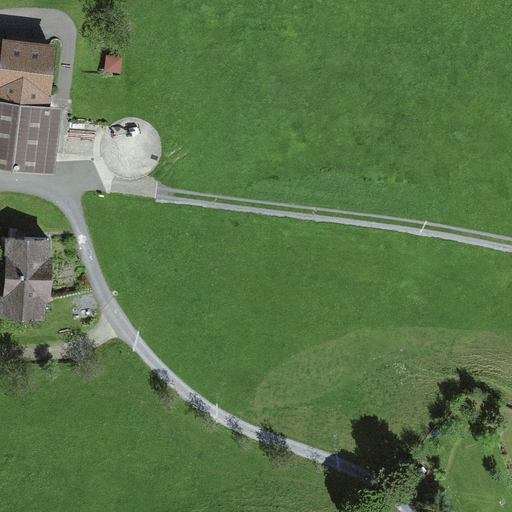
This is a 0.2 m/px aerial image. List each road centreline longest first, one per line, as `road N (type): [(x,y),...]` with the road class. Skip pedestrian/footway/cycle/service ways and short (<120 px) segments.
road 1 (track): [(410,511),(345,468),(228,424),(172,383),(117,319),(66,185)]
road 2 (track): [(66,185),(511,242)]
